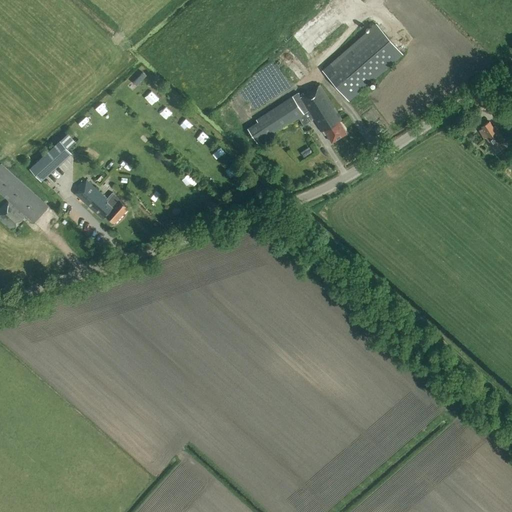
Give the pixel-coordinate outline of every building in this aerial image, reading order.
[(320,45),(330,35),(312,18),(302,29),(320,45)] [(349,101),(402,55),(377,26),(323,72),(349,101)] [(343,119),(321,85),(300,98),(298,94),(292,98),(292,97),(257,120),(258,123),(248,130),(257,144),(298,118),(304,127),(314,120),(322,132),(324,130),(332,143),(347,133),(340,121),(343,119)] [(493,129),(490,122),(481,127),(482,129),(479,131),(484,140),(485,139),(492,150),(504,143),(495,128),(493,129)] [(59,141),(29,171),(41,183),(71,153),(59,141)] [(34,223),(49,207),(1,164),(0,165),(0,192),(9,201),(0,210),(0,219),(13,231),(26,216),(34,223)] [(107,199),(87,181),(75,194),(103,220),(106,216),(114,223),(128,208),(112,194),(107,199)]
